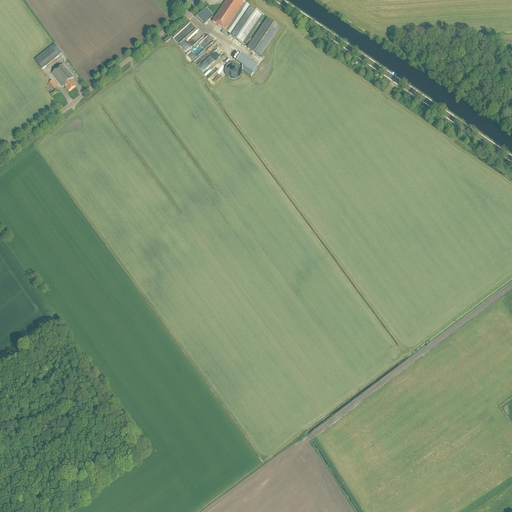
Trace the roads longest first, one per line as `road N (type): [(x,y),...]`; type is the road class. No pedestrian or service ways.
road 1 (tertiary): [(511,159),(278,0)]
road 2 (tertiary): [(0,160),(204,0)]
